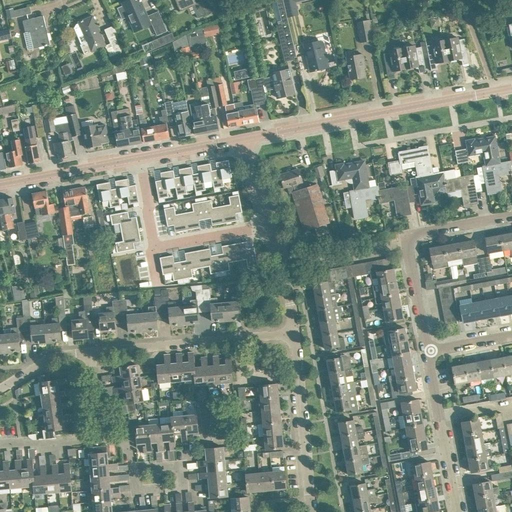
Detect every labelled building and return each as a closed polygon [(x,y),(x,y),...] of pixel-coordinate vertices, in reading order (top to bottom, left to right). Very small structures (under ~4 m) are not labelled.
[(123,6),(117,8),(122,19),(128,17),(135,32),(152,24),(157,36),(167,31),(160,15),(158,11),(147,16),(141,1),(140,0),(128,0),(122,3),(123,6)] [(175,0),(180,11),(193,6),(198,19),(200,17),(213,12),(210,5),(208,0),(200,0),(201,2),(197,4),(194,0),(175,0)] [(224,0),(216,0),(220,8),(227,5),(224,0)] [(283,0),(276,0),(282,21),(278,22),(279,25),(277,26),(285,62),(295,60),(294,58),(297,57),(287,17),(286,10),(283,0)] [(295,0),(283,0),(286,10),(287,17),(299,14),(296,2),(295,0)] [(13,8),(5,10),(8,19),(31,13),(30,6),(14,10),(13,8)] [(29,19),(23,21),(26,32),(29,31),(34,49),(40,47),(50,45),(43,16),(34,18),(29,19)] [(77,24),(74,28),(77,34),(78,36),(83,34),(87,42),(80,45),(85,55),(105,46),(110,57),(111,56),(113,61),(120,58),(118,53),(121,52),(115,36),(108,39),(110,43),(106,45),(97,25),(93,16),(83,20),(81,21),(78,22),(79,23),(77,24)] [(370,19),(357,22),(361,42),(374,40),(373,39),(375,39),(371,20),(370,20),(370,19)] [(193,31),(187,34),(189,42),(190,47),(206,43),(205,37),(203,27),(193,31)] [(3,31),(0,32),(0,40),(5,39),(11,38),(9,30),(3,31)] [(187,34),(172,41),(174,50),(182,46),(182,48),(181,48),(183,56),(191,54),(190,50),(191,50),(190,47),(189,42),(187,34)] [(448,39),(444,40),(448,59),(449,61),(461,58),(462,65),(469,64),(464,39),(458,40),(458,37),(448,39)] [(426,41),(423,42),(425,55),(428,55),(431,71),(438,70),(436,63),(449,61),(448,59),(444,40),(432,42),(433,45),(427,46),(426,41)] [(322,41),(304,45),(308,62),(310,72),(315,71),(317,71),(317,70),(330,67),(330,66),(328,67),(326,57),(322,41)] [(415,45),(401,48),(403,57),(405,69),(418,67),(419,73),(426,72),(423,56),(425,55),(423,42),(420,42),(421,47),(415,48),(415,45)] [(390,54),(384,55),(386,69),(388,79),(395,78),(393,71),(405,69),(403,57),(401,48),(389,50),(390,54)] [(147,53),(139,55),(141,64),(149,62),(147,53)] [(363,54),(346,57),(349,70),(350,79),(365,77),(362,61),(364,61),(363,57),(363,54)] [(71,62),(62,66),(66,75),(75,72),(71,62)] [(122,63),(114,66),(115,67),(114,67),(116,74),(128,71),(126,62),(122,64),(122,63)] [(114,67),(100,71),(101,77),(116,74),(114,67)] [(248,67),(235,71),(238,80),(250,76),(248,67)] [(264,77),(256,79),(261,104),(267,102),(265,93),(267,93),(267,90),(275,88),(277,98),(295,93),(289,69),(271,74),(272,76),(264,78),(264,77)] [(256,78),(247,80),(249,90),(251,89),(254,104),(254,105),(256,105),(261,104),(256,79),(256,78)] [(241,93),(240,82),(232,82),(232,93),(241,93)] [(223,84),(215,85),(219,106),(225,105),(227,105),(223,84)] [(215,85),(207,87),(211,108),(219,106),(215,85)] [(207,97),(200,98),(201,102),(202,105),(207,132),(219,130),(217,120),(216,116),(214,109),(210,109),(207,97)] [(161,125),(154,126),(157,140),(169,138),(166,122),(168,121),(163,98),(157,99),(160,111),(162,111),(163,116),(159,117),(161,125)] [(201,102),(190,104),(193,121),(192,121),(193,125),(195,134),(207,132),(202,105),(201,102)] [(242,102),(237,103),(238,108),(239,112),(241,126),(259,122),(257,112),(257,108),(256,105),(254,105),(254,104),(243,107),(242,102)] [(5,107),(6,113),(19,109),(18,103),(5,107)] [(227,105),(225,105),(226,114),(227,118),(229,128),(240,126),(241,126),(239,112),(238,108),(237,103),(234,104),(227,105)] [(141,104),(135,105),(137,114),(139,114),(141,127),(142,133),(144,143),(157,140),(154,126),(148,128),(148,125),(146,119),(144,119),(141,104)] [(74,105),(65,107),(67,115),(69,125),(71,131),(72,137),(81,134),(76,113),(74,105)] [(129,108),(123,109),(130,145),(142,143),(138,119),(132,120),(129,108)] [(123,109),(111,111),(118,147),(130,145),(123,109)] [(188,111),(175,113),(177,122),(178,127),(179,137),(193,135),(190,120),(188,111)] [(42,117),(35,119),(38,138),(46,137),(42,117)] [(53,118),(44,119),(47,133),(56,131),(53,118)] [(19,119),(11,120),(14,132),(21,130),(19,119)] [(92,120),(81,122),(82,126),(86,148),(101,145),(101,143),(109,141),(105,124),(98,126),(98,124),(93,124),(92,120)] [(34,126),(22,128),(27,154),(29,163),(28,164),(40,162),(39,152),(34,126)] [(61,142),(54,143),(56,153),(58,153),(59,158),(72,156),(69,140),(67,132),(59,134),(61,142)] [(455,151),(457,161),(458,164),(471,162),(469,152),(483,150),(486,166),(486,167),(500,164),(496,142),(495,143),(494,139),(495,139),(495,137),(474,140),(474,139),(466,141),(468,148),(455,151)] [(13,146),(7,147),(8,152),(7,152),(8,158),(10,168),(22,165),(21,155),(23,155),(21,149),(20,139),(12,141),(13,146)] [(390,175),(403,173),(403,168),(415,166),(418,177),(419,177),(433,174),(428,148),(399,153),(400,160),(388,163),(390,175)] [(217,170),(212,171),(213,181),(212,181),(215,192),(220,191),(220,188),(224,187),(223,179),(232,177),(229,160),(216,162),(217,170)] [(337,170),(330,171),(332,185),(342,184),(341,179),(344,179),(345,180),(349,183),(351,183),(353,183),(354,191),(355,190),(369,188),(364,161),(336,165),(337,170)] [(511,167),(511,162),(500,164),(486,167),(486,166),(477,168),(478,175),(480,184),(486,183),(488,194),(501,192),(498,175),(505,174),(505,175),(511,174),(511,175),(511,174),(511,170),(511,167)] [(199,173),(193,174),(195,184),(194,184),(196,196),(202,195),(201,191),(206,190),(204,182),(212,181),(213,181),(212,171),(210,163),(197,166),(199,173)] [(322,165),(314,167),(317,177),(325,174),(322,165)] [(180,176),(175,177),(177,188),(175,188),(178,199),(184,198),(183,194),(187,194),(186,186),(194,184),(195,184),(193,174),(192,167),(179,169),(180,176)] [(298,169),(280,175),(284,188),(287,187),(289,194),(292,193),(304,231),(329,223),(317,184),(304,189),(301,182),(302,182),(298,169)] [(162,180),(155,181),(159,203),(165,202),(164,198),(169,197),(167,189),(175,188),(177,188),(175,177),(173,170),(160,173),(162,180)] [(444,172),(447,192),(455,191),(455,190),(461,189),(465,205),(477,203),(475,192),(482,191),(480,184),(478,175),(456,179),(454,170),(444,172)] [(446,185),(443,172),(433,174),(419,177),(418,177),(410,178),(411,185),(412,185),(413,191),(414,194),(419,193),(421,205),(434,202),(431,186),(438,184),(438,185),(443,184),(444,185),(446,185)] [(128,179),(115,181),(116,189),(117,189),(119,198),(127,197),(129,204),(133,204),(134,207),(140,206),(136,185),(129,186),(128,179)] [(109,182),(96,185),(100,202),(109,200),(110,208),(115,207),(115,211),(121,210),(119,198),(117,189),(116,189),(110,190),(109,182)] [(411,185),(379,191),(378,191),(380,199),(379,199),(380,203),(388,202),(388,201),(395,199),(398,216),(411,214),(409,203),(415,201),(414,194),(413,191),(412,185),(411,185)] [(379,191),(378,186),(369,188),(355,191),(355,190),(354,191),(343,192),(346,208),(353,207),(355,219),(368,217),(365,200),(372,198),(372,200),(377,199),(377,200),(379,199),(380,199),(378,191),(379,191)] [(85,187),(74,189),(76,200),(79,199),(80,205),(82,214),(90,213),(87,197),(85,187)] [(66,208),(59,209),(60,212),(64,237),(63,238),(64,244),(67,265),(75,263),(72,244),(74,244),(73,234),(70,217),(81,215),(81,214),(82,214),(80,205),(79,199),(76,200),(74,189),(64,191),(63,191),(66,208)] [(42,192),(32,194),(34,204),(37,216),(37,218),(39,219),(49,217),(50,216),(49,214),(55,213),(53,204),(49,205),(47,191),(45,191),(42,192)] [(230,204),(221,206),(225,223),(237,221),(236,214),(242,212),(238,191),(232,192),(232,196),(229,197),(230,204)] [(14,207),(12,197),(2,199),(8,229),(7,229),(8,234),(13,233),(18,232),(20,241),(27,239),(24,221),(13,223),(11,214),(15,213),(14,207)] [(207,197),(201,198),(205,219),(211,218),(212,226),(225,223),(221,206),(212,208),(211,200),(207,201),(207,197)] [(193,211),(184,213),(188,230),(200,228),(199,221),(205,219),(201,198),(195,199),(196,203),(192,203),(193,211)] [(169,204),(163,205),(167,226),(174,225),(175,232),(188,230),(184,213),(176,214),(174,207),(170,207),(169,204)] [(128,211),(106,215),(107,221),(111,221),(112,225),(120,223),(121,232),(138,229),(136,217),(129,218),(128,211)] [(92,215),(83,217),(85,228),(94,226),(92,215)] [(24,221),(27,239),(40,236),(36,222),(24,224),(24,221)] [(138,229),(121,232),(123,241),(115,242),(116,246),(112,247),(113,253),(135,249),(133,243),(141,241),(138,229)] [(511,233),(500,235),(503,250),(510,249),(511,256),(511,255),(511,233)] [(503,250),(500,235),(485,238),(488,253),(503,250)] [(474,240),(459,243),(463,266),(477,263),(479,273),(477,274),(478,278),(486,277),(485,273),(482,257),(477,258),(474,240)] [(246,241),(233,244),(237,261),(245,259),(247,267),(251,266),(252,270),(258,269),(254,247),(247,249),(246,241)] [(459,243),(444,246),(448,266),(463,264),(459,243)] [(222,253),(216,254),(220,276),(226,274),(225,271),(229,270),(228,262),(237,261),(233,244),(221,246),(222,253)] [(448,266),(444,246),(430,249),(434,269),(448,266)] [(209,248),(197,250),(200,268),(209,266),(210,274),(214,273),(215,277),(220,276),(216,254),(210,255),(209,248)] [(186,260),(180,261),(184,282),(189,281),(189,278),(192,277),(191,269),(200,268),(197,250),(184,253),(186,260)] [(172,255),(159,257),(163,274),(172,273),(173,280),(177,280),(178,283),(184,282),(180,261),(174,262),(172,255)] [(489,256),(484,257),(487,276),(493,275),(489,256)] [(390,270),(388,258),(382,259),(384,271),(390,270)] [(384,271),(382,259),(376,261),(378,272),(384,271)] [(378,272),(376,261),(370,262),(372,273),(377,272),(378,272)] [(370,262),(364,263),(366,274),(370,274),(372,273),(370,262)] [(366,274),(364,263),(358,264),(360,276),(366,274)] [(360,276),(358,264),(352,265),(355,277),(360,276)] [(355,277),(352,265),(346,266),(349,278),(352,277),(355,277)] [(349,278),(346,266),(341,267),(343,279),(347,278),(349,278)] [(343,279),(341,267),(335,268),(337,280),(343,279)] [(337,280),(335,268),(329,269),(331,281),(334,280),(337,280)] [(331,281),(329,269),(322,271),(325,282),(331,281)] [(390,270),(384,271),(378,272),(377,272),(372,273),(370,274),(371,279),(378,278),(380,285),(396,281),(394,269),(390,270)] [(506,283),(506,278),(493,280),(494,285),(495,288),(500,287),(499,284),(506,283)] [(315,297),(336,293),(334,280),(331,281),(325,282),(313,284),(315,297)] [(452,285),(451,280),(436,282),(437,288),(438,288),(452,285)] [(374,292),(375,298),(398,294),(396,281),(380,285),(381,291),(374,292)] [(115,285),(96,288),(97,294),(116,291),(115,285)] [(225,302),(227,320),(241,319),(239,299),(246,298),(244,285),(238,286),(239,295),(232,296),(233,301),(225,302)] [(451,291),(450,286),(438,288),(439,294),(451,291)] [(210,288),(203,289),(204,302),(210,302),(212,321),(217,321),(227,320),(225,302),(217,303),(217,297),(211,298),(210,288)] [(161,290),(162,296),(161,296),(162,309),(169,309),(170,325),(175,325),(185,324),(183,306),(175,307),(174,301),(168,301),(168,295),(167,289),(161,290)] [(204,302),(203,289),(196,290),(197,299),(190,300),(191,306),(183,306),(185,324),(195,323),(199,322),(197,303),(204,302)] [(452,297),(451,291),(439,294),(440,299),(452,297)] [(339,297),(338,293),(315,297),(318,310),(332,307),(337,306),(336,301),(339,297)] [(398,294),(375,298),(376,304),(383,303),(384,309),(401,306),(398,294)] [(162,309),(161,296),(154,296),(155,306),(148,307),(149,312),(142,313),(143,331),(153,330),(158,329),(156,310),(162,309)] [(453,303),(452,297),(440,299),(442,305),(453,303)] [(511,312),(509,297),(497,299),(500,315),(511,312)] [(126,299),(119,300),(121,313),(127,313),(129,332),(133,332),(143,331),(142,313),(134,314),(133,308),(127,309),(126,299)] [(500,315),(497,299),(485,301),(488,317),(500,315)] [(121,313),(119,300),(112,300),(113,306),(106,306),(107,312),(99,313),(101,331),(111,330),(115,329),(114,314),(121,313)] [(488,317),(485,301),(472,303),(475,320),(488,317)] [(455,309),(453,303),(442,305),(443,311),(455,309)] [(475,320),(472,303),(460,306),(463,322),(475,320)] [(93,319),(91,304),(84,304),(85,310),(78,311),(79,319),(72,320),(74,339),(88,338),(86,319),(93,319)] [(342,312),(341,306),(332,307),(318,310),(320,323),(335,320),(341,318),(340,313),(342,312)] [(403,318),(401,306),(384,309),(386,322),(403,318)] [(66,320),(65,307),(58,308),(58,317),(52,317),(53,323),(45,323),(47,342),(57,341),(61,340),(59,321),(66,320)] [(456,315),(455,309),(443,311),(444,317),(456,315)] [(457,321),(456,315),(444,317),(445,323),(457,321)] [(25,330),(23,316),(16,317),(17,327),(11,328),(11,333),(4,333),(6,352),(16,351),(20,350),(18,331),(25,330)] [(29,316),(23,316),(25,330),(31,329),(32,343),(37,343),(47,342),(45,323),(38,324),(38,319),(29,320),(29,316)] [(337,333),(335,320),(320,323),(322,336),(337,333)] [(395,326),(383,328),(384,336),(389,335),(391,344),(407,341),(405,328),(396,330),(395,326)] [(338,338),(337,333),(322,336),(325,349),(338,346),(339,350),(346,349),(344,337),(338,338)] [(410,353),(407,341),(391,344),(393,356),(410,353)] [(372,359),(378,359),(375,347),(370,348),(372,359)] [(195,362),(194,352),(188,353),(189,362),(183,363),(182,363),(183,381),(195,380),(194,368),(195,368),(194,362),(195,362)] [(170,364),(171,382),(183,381),(182,363),(183,363),(182,353),(176,354),(177,363),(171,364),(170,364)] [(412,365),(410,353),(393,356),(395,368),(412,365)] [(171,364),(170,354),(164,355),(165,364),(157,365),(159,383),(171,382),(170,364),(171,364)] [(340,355),(341,357),(327,360),(329,373),(351,369),(352,368),(350,357),(346,354),(340,355)] [(218,365),(220,383),(233,382),(231,355),(225,355),(226,365),(220,365),(218,365)] [(511,373),(511,355),(503,357),(506,375),(511,373)] [(220,365),(219,356),(213,356),(214,366),(208,366),(206,366),(208,384),(220,383),(218,365),(220,365)] [(208,366),(207,357),(201,358),(202,367),(195,368),(194,368),(195,380),(196,385),(208,384),(206,366),(208,366)] [(506,375),(503,357),(490,360),(493,377),(506,375)] [(493,377),(490,360),(478,362),(481,380),(493,377)] [(481,380),(478,362),(465,364),(468,382),(481,380)] [(468,382),(465,364),(452,367),(455,384),(468,382)] [(140,377),(138,365),(120,367),(121,375),(112,376),(113,382),(122,381),(122,380),(140,377)] [(412,365),(395,368),(396,374),(389,376),(390,382),(397,380),(414,377),(412,365)] [(352,376),(351,369),(329,373),(332,386),(346,383),(345,377),(352,376)] [(50,381),(49,374),(39,376),(42,396),(59,393),(59,391),(58,385),(67,384),(66,378),(57,379),(57,380),(50,381)] [(142,389),(140,377),(122,380),(122,381),(123,387),(114,388),(115,394),(124,393),(124,392),(142,389)] [(414,377),(397,380),(390,382),(393,398),(413,394),(412,390),(416,390),(414,377)] [(353,382),(346,383),(332,386),(334,399),(356,395),(353,382)] [(277,384),(260,385),(261,392),(259,393),(259,399),(278,397),(277,384)] [(254,390),(254,386),(238,387),(239,401),(247,400),(246,391),(254,390)] [(125,399),(116,400),(118,414),(128,413),(126,404),(143,401),(142,389),(124,392),(124,393),(125,399)] [(69,396),(68,390),(59,391),(59,393),(42,396),(43,408),(61,405),(61,403),(60,397),(69,396)] [(359,412),(356,395),(334,399),(336,412),(351,409),(352,413),(359,412)] [(279,410),(278,397),(259,399),(262,399),(263,411),(279,410)] [(394,400),(380,403),(383,419),(389,418),(387,408),(395,406),(394,400)] [(421,412),(418,400),(402,403),(397,405),(400,416),(421,412)] [(61,405),(43,408),(38,409),(39,420),(45,420),(63,417),(62,415),(62,409),(71,407),(70,402),(61,403),(61,405)] [(280,422),(279,410),(263,411),(264,424),(280,422)] [(423,424),(421,412),(400,416),(402,428),(423,424)] [(504,427),(501,413),(495,414),(498,429),(504,427)] [(63,417),(45,420),(47,431),(54,430),(54,435),(64,433),(63,429),(64,428),(63,421),(72,419),(72,414),(62,415),(63,417)] [(186,434),(187,433),(193,433),(198,432),(196,414),(184,416),(186,434)] [(186,434),(184,416),(172,417),(173,423),(174,435),(181,434),(182,443),(188,443),(187,433),(186,434)] [(480,426),(478,419),(462,422),(465,435),(482,432),(481,426),(480,426)] [(353,420),(348,421),(339,423),(341,436),(363,432),(362,425),(355,427),(353,420)] [(281,435),(280,422),(264,424),(265,436),(281,435)] [(136,426),(136,423),(129,424),(131,433),(136,432),(137,444),(145,443),(146,446),(143,446),(144,453),(152,452),(151,443),(150,443),(148,425),(136,426)] [(174,435),(173,423),(160,424),(162,442),(163,442),(169,441),(170,450),(176,450),(175,440),(174,440),(174,435)] [(162,442),(160,424),(148,425),(150,443),(151,443),(157,442),(158,452),(164,451),(163,442),(162,442)] [(425,436),(423,424),(406,427),(409,440),(425,436)] [(364,438),(363,432),(341,436),(343,449),(358,446),(357,439),(364,438)] [(482,432),(465,435),(467,447),(483,444),(482,437),(483,437),(482,432)] [(283,448),(281,435),(265,436),(267,449),(283,448)] [(428,449),(425,436),(409,440),(411,452),(428,449)] [(484,451),(483,444),(467,447),(469,460),(486,456),(492,455),(491,449),(484,451)] [(109,445),(107,445),(84,448),(85,458),(90,458),(91,466),(108,465),(108,464),(107,458),(110,458),(110,447),(109,445)] [(361,459),(358,446),(343,449),(346,462),(361,459)] [(230,451),(230,447),(206,449),(206,448),(202,448),(203,454),(206,454),(207,460),(207,461),(224,460),(223,452),(230,451)] [(401,452),(388,455),(389,461),(402,458),(401,452)] [(486,456),(469,460),(472,472),(488,469),(486,462),(487,462),(486,456)] [(33,459),(29,459),(27,459),(28,469),(21,469),(23,487),(34,486),(34,476),(33,469),(34,469),(33,459)] [(363,472),(361,459),(346,462),(348,475),(363,472)] [(10,470),(11,488),(23,487),(21,469),(21,460),(15,461),(16,470),(10,470)] [(197,461),(198,467),(207,466),(208,472),(208,473),(226,472),(224,460),(207,461),(207,460),(197,461)] [(10,470),(9,461),(3,462),(4,471),(0,471),(0,489),(11,488),(9,470),(10,470)] [(405,461),(392,464),(393,470),(406,467),(405,461)] [(430,462),(420,463),(413,465),(415,477),(432,474),(430,462)] [(118,469),(117,463),(108,464),(108,465),(91,466),(92,478),(109,477),(109,476),(108,470),(118,469)] [(71,473),(70,464),(64,464),(65,473),(58,474),(60,492),(72,491),(70,474),(71,473)] [(511,469),(511,464),(498,467),(499,473),(511,470),(511,469)] [(46,475),(48,493),(60,492),(58,474),(58,465),(52,465),(53,474),(47,475),(46,475)] [(46,466),(40,466),(41,476),(34,476),(34,486),(35,494),(48,493),(46,475),(47,475),(46,466)] [(511,470),(491,475),(492,481),(511,477),(511,470)] [(286,488),(285,471),(272,473),(273,489),(286,488)] [(227,484),(226,472),(208,473),(208,472),(198,473),(199,479),(208,478),(209,484),(209,485),(227,484)] [(273,489),(272,473),(259,474),(260,490),(273,489)] [(260,490),(259,474),(246,475),(248,491),(260,490)] [(434,486),(432,474),(415,477),(418,489),(434,486)] [(92,478),(93,490),(110,489),(110,488),(109,482),(119,481),(118,475),(109,476),(109,477),(92,478)] [(490,481),(484,482),(474,484),(476,497),(499,493),(498,487),(491,488),(490,481)] [(365,483),(350,486),(353,499),(375,495),(374,488),(366,490),(365,483)] [(228,496),(227,484),(209,485),(209,484),(206,484),(206,490),(209,490),(210,498),(228,496)] [(418,489),(420,501),(437,499),(434,486),(418,489)] [(120,493),(119,487),(110,488),(110,489),(93,490),(94,503),(111,501),(110,494),(120,493)] [(494,499),(493,494),(476,497),(478,509),(495,506),(493,499),(494,499)] [(376,501),(375,495),(353,499),(355,511),(370,509),(369,502),(376,501)] [(249,510),(248,497),(232,499),(233,511),(249,510)] [(437,499),(415,503),(417,511),(431,511),(439,511),(437,499)] [(112,511),(111,501),(94,503),(94,511),(112,511)]
